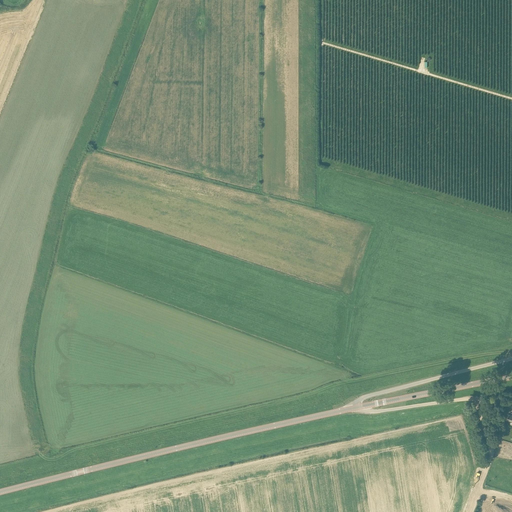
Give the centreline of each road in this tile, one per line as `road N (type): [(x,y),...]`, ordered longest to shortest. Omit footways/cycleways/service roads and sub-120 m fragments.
road 1 (secondary): [(0,492),(351,408)]
road 2 (unclassified): [(469,511),(488,443),(474,397),(351,408)]
road 3 (unclassified): [(511,359),(368,396),(351,408)]
road 4 (secondary): [(351,408),(511,378)]
